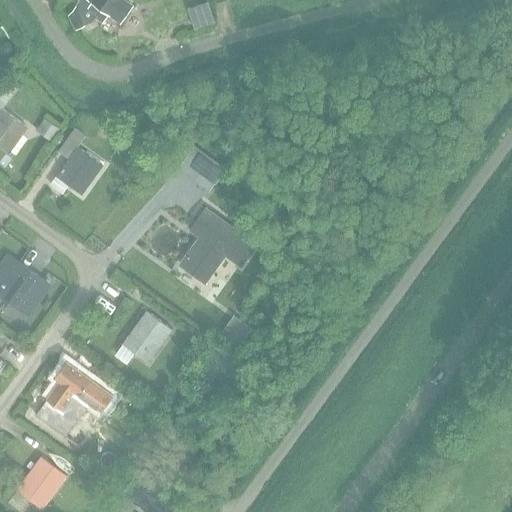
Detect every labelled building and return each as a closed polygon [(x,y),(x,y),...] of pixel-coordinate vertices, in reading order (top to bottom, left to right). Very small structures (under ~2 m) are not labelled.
[(96,17),(99,20),(106,11),(117,19),(129,2),(125,0),(75,0),(66,13),(75,29),(96,17)] [(208,2),(188,6),(188,7),(185,8),(186,12),(189,12),(191,18),(210,12),(208,2)] [(2,42),(0,46),(3,51),(7,52),(11,50),(13,46),(11,41),(7,40),(2,42)] [(3,108),(0,111),(0,144),(9,151),(28,126),(3,108)] [(35,130),(51,141),(60,128),(44,117),(35,130)] [(134,128),(122,145),(137,156),(149,139),(134,128)] [(78,146),(57,175),(82,193),(103,164),(78,146)] [(215,161),(198,185),(208,192),(226,168),(215,161)] [(280,217),(265,199),(256,206),(261,211),(260,212),(270,225),(280,217)] [(206,282),(226,254),(241,265),(257,244),(206,208),(191,229),(201,236),(180,264),(206,282)] [(0,249),(10,248),(9,239),(0,240),(0,249)] [(19,263),(0,288),(0,293),(22,310),(44,281),(19,263)] [(147,310),(123,343),(148,361),(172,328),(147,310)] [(67,361),(56,377),(60,380),(47,398),(62,409),(75,391),(79,395),(100,409),(112,394),(67,361)] [(29,499),(42,508),(66,474),(41,456),(17,490),(8,501),(21,510),(29,499)] [(139,468),(123,492),(151,511),(171,511),(182,497),(139,468)] [(122,494),(108,511),(130,511),(136,504),(122,494)]
